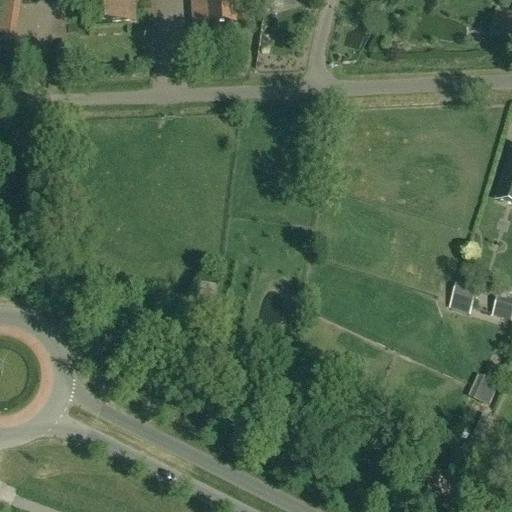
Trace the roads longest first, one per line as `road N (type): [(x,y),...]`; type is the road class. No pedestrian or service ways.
road 1 (unclassified): [(511,79),(0,100)]
road 2 (tertiary): [(297,511),(102,414),(63,386)]
road 3 (tertiary): [(47,419),(235,511)]
